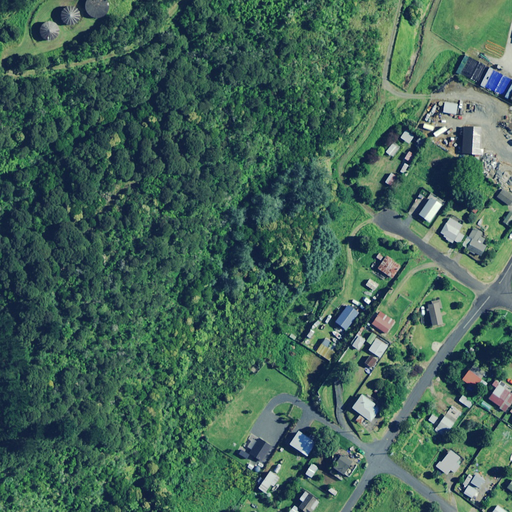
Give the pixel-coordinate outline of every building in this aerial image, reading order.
[(92,17),(94,18),(97,18),(98,17),(100,17),(102,16),(103,14),(104,13),(106,11),(106,9),(107,7),(107,5),(106,3),(106,1),(105,0),(84,0),(84,1),(83,3),(83,5),(83,7),(83,9),(84,11),(85,13),(86,14),(88,16),(90,17),(92,17)] [(66,24),(67,25),(71,25),(73,25),(74,24),(76,23),(77,22),(78,21),(79,19),(79,17),(80,16),(80,14),(79,12),(79,10),(78,9),(76,8),(75,7),(73,6),(72,5),(70,5),(68,5),(67,6),(65,6),(64,7),(62,8),(61,10),(60,11),(60,13),(60,15),(60,16),(60,18),(61,20),(62,21),(63,23),(64,24),(66,24)] [(45,40),(47,40),(50,41),(52,40),(53,39),(55,38),(56,37),(57,36),(58,34),(58,33),(59,31),(59,29),(58,27),(57,26),(57,24),(55,23),(54,22),(52,21),(51,21),(49,20),(47,21),(45,21),(44,22),(42,23),(41,24),(40,25),(39,27),(39,29),(39,30),(39,32),(39,34),(40,35),(41,37),(42,38),(43,39),(45,40)] [(502,89),(506,81),(488,71),(484,80),(502,89)] [(511,80),(503,95),(511,99),(511,80)] [(457,103),(444,102),(442,112),(455,114),(457,103)] [(453,122),(454,149),(473,148),(472,122),(453,122)] [(414,135),(405,130),(400,137),(408,143),(414,135)] [(425,140),(419,136),(416,141),(418,142),(415,146),(419,148),(425,140)] [(408,165),(403,162),(399,167),(401,168),(399,171),(402,174),(408,165)] [(511,199),(511,196),(502,189),(496,197),(508,205),(511,199)] [(442,202),(431,195),(417,214),(429,222),(442,202)] [(511,222),(511,215),(508,213),(503,222),(510,227),(511,222)] [(462,225),(450,217),(439,232),(443,235),(445,237),(444,238),(451,243),(453,240),(458,243),(463,235),(458,231),(462,225)] [(482,232),(473,227),(462,245),(463,246),(462,247),(473,254),(474,252),(479,255),(485,245),(482,242),(484,239),(479,236),(482,232)] [(399,265),(385,255),(376,268),(390,278),(399,265)] [(377,284),(369,279),(365,285),(373,290),(377,284)] [(441,308),(439,300),(427,302),(431,326),(441,324),(438,308),(441,308)] [(358,313),(347,305),(334,322),(345,330),(358,313)] [(393,321),(379,312),(371,324),(385,333),(393,321)] [(338,333),(332,328),(330,332),(336,336),(338,333)] [(364,340),(356,334),(349,344),(357,350),(364,340)] [(335,345),(325,338),(321,343),(331,351),(335,345)] [(386,346),(375,338),(368,350),(379,357),(386,346)] [(480,379),(469,370),(462,380),(473,388),(480,379)] [(511,400),(511,394),(498,384),(487,398),(504,411),(511,400)] [(374,404),(361,394),(351,408),(370,421),(378,410),(372,406),(374,404)] [(473,402),(462,395),(458,401),(469,408),(473,402)] [(363,419),(358,415),(354,420),(359,424),(363,419)] [(453,423),(443,417),(434,430),(444,436),(453,423)] [(315,443),(297,431),(289,444),(306,456),(315,443)] [(250,456),(261,463),(271,446),(258,438),(248,455),(240,449),(236,455),(247,461),(250,456)] [(459,457),(450,450),(436,466),(446,474),(449,470),(453,473),(459,466),(455,462),(459,457)] [(357,464),(341,453),(332,467),(347,478),(357,464)] [(317,468),(311,464),(304,474),(310,477),(317,468)] [(278,477),(269,471),(257,488),(264,493),(270,484),(273,486),(278,477)] [(307,511),(316,501),(304,491),(298,499),(302,502),(298,508),(303,511),(307,511)]
